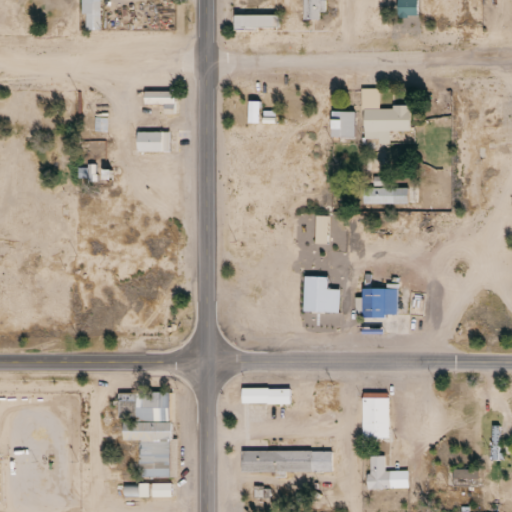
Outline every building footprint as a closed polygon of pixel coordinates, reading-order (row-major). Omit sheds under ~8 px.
[(84,0),(84,11),(88,11),(88,27),(105,27),(105,0),(84,0)] [(304,0),(321,0),(321,27),(304,27),(304,0)] [(396,0),(396,16),(417,16),(416,0),(396,0)] [(234,17),(234,35),(280,34),(279,17),(234,17)] [(147,96),(147,110),(167,110),(167,121),(178,121),(178,96),(147,96)] [(395,114),(367,114),(367,144),(414,144),(414,113),(412,113),(412,109),(395,109),(395,114)] [(332,116),(333,141),(356,140),(356,116),(332,116)] [(165,136),(139,136),(139,161),(165,161),(165,136)] [(405,178),(405,181),(362,180),(362,201),(420,201),(419,177),(405,178)] [(314,208),(314,239),(331,239),(331,209),(314,208)] [(361,280),(361,290),(354,289),(353,315),(395,314),(395,281),(361,280)] [(338,287),(306,287),(306,312),(338,312),(338,287)] [(243,392),(243,408),(295,409),(295,393),(243,392)] [(170,393),(124,393),(124,419),(121,419),(121,440),(138,440),(138,477),(170,477),(170,393)] [(363,401),(364,444),(394,443),(393,400),(363,401)] [(330,446),(241,444),(241,466),(332,466),(330,446)] [(372,459),(373,478),(368,479),(369,497),(413,494),(411,473),(388,475),(387,458),(372,459)] [(477,486),(477,469),(453,469),(453,486),(477,486)]
